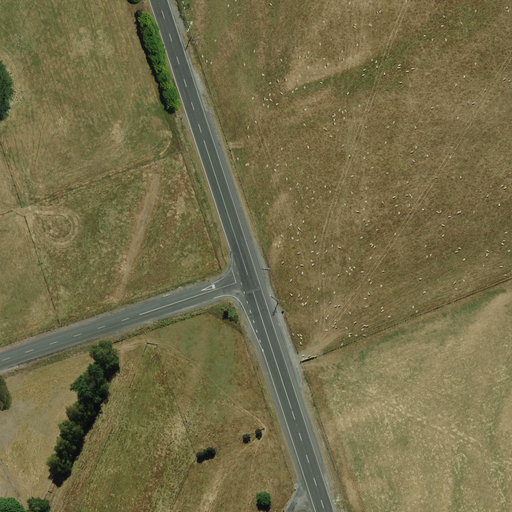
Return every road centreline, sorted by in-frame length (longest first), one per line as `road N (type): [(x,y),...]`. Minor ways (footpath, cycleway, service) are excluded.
road 1 (primary): [(248,278),(158,0)]
road 2 (residential): [(0,362),(248,278)]
road 3 (primary): [(324,511),(248,278)]
